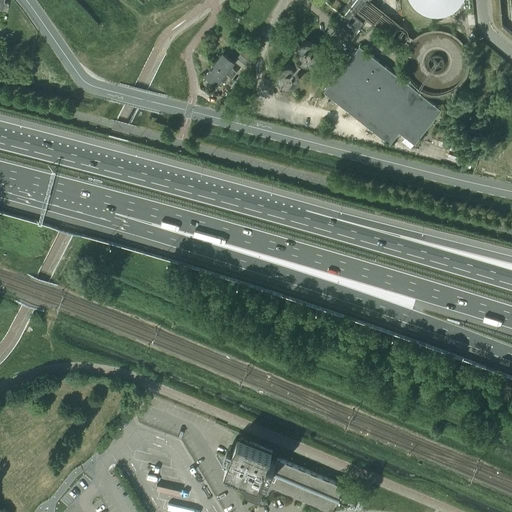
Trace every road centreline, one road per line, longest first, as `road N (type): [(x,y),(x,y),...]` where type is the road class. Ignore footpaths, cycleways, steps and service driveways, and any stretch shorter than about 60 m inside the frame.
road 1 (motorway): [(116,202),(511,355)]
road 2 (motorway): [(116,202),(511,317)]
road 3 (unclassified): [(161,104),(511,191)]
road 4 (motorway): [(303,217),(0,136)]
road 5 (motorway): [(511,278),(303,217)]
road 6 (motorway): [(511,262),(303,217)]
road 7 (unclassified): [(161,104),(83,81),(25,0)]
